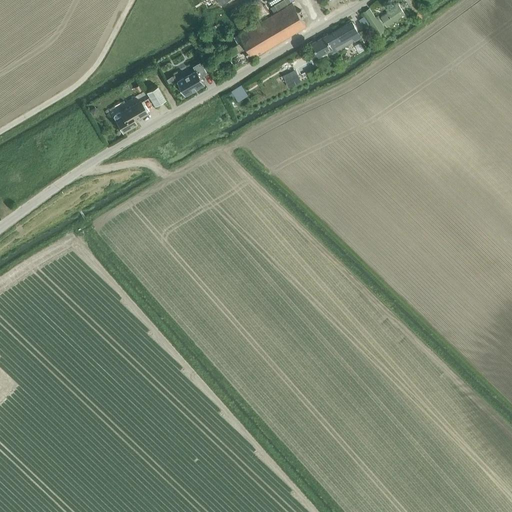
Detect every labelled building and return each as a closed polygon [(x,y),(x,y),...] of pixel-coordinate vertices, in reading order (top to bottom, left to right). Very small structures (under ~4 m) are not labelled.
[(262,0),(250,0),(233,11),(243,28),(270,12),(262,0)] [(226,52),(236,68),(254,57),(306,26),(292,3),(234,38),(238,45),(226,52)] [(387,25),(404,13),(401,8),(399,10),(397,6),(381,17),(387,25)] [(376,18),(370,8),(364,12),(378,33),(385,28),(378,17),(376,18)] [(352,22),(312,44),(318,56),(332,49),(333,52),(360,37),(352,22)] [(196,71),(177,82),(185,96),(205,84),(201,77),(207,74),(201,62),(194,67),(196,71)] [(305,65),(299,68),(302,74),(308,71),(305,65)] [(293,71),(291,72),(286,75),(290,82),(297,78),(293,71)] [(156,86),(146,92),(155,106),(165,100),(156,86)] [(134,121),(147,113),(140,101),(120,113),(122,117),(116,120),(123,132),(136,124),(134,121)]
